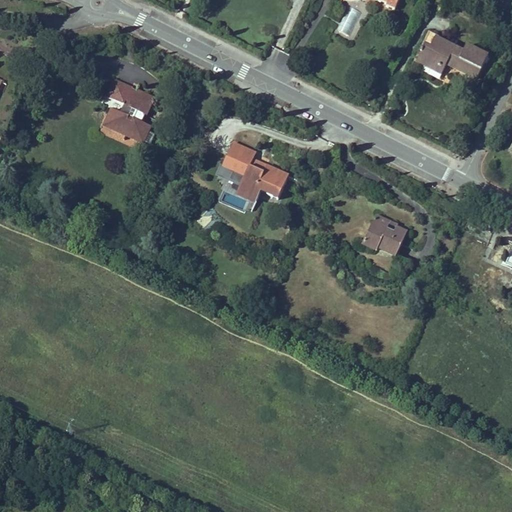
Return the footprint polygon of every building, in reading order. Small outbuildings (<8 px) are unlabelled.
[(400,0),(341,0),(342,1),(353,0),(366,0),(396,12),(400,0)] [(428,31),(423,41),(429,44),(434,34),(428,31)] [(462,48),(434,34),(429,44),(423,41),(417,52),(432,60),(429,67),(440,73),(445,63),(448,58),(457,63),(455,68),(475,78),(488,52),(465,41),(462,48)] [(432,60),(417,52),(414,60),(429,67),(432,60)] [(445,63),(455,68),(457,63),(448,58),(445,63)] [(145,119),(154,101),(116,84),(108,101),(124,109),(121,115),(114,112),(105,131),(142,147),(143,146),(151,150),(155,140),(147,137),(151,129),(129,119),(132,113),(145,119)] [(288,179),(254,163),(256,158),(234,147),(221,174),(242,184),(238,193),(258,202),(261,195),(277,203),(288,179)] [(255,209),(258,202),(238,193),(235,199),(255,209)] [(469,223),(477,227),(482,217),(474,213),(469,223)] [(378,218),(364,249),(375,254),(376,251),(396,260),(407,234),(397,230),(396,232),(389,229),(391,224),(378,218)]
